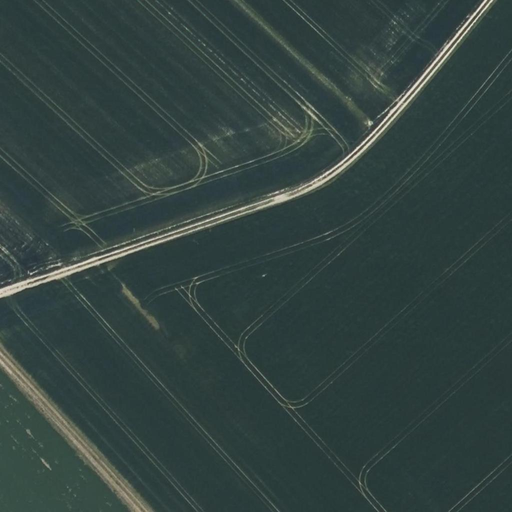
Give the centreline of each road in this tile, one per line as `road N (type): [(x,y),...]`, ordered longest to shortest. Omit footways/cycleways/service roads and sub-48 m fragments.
road 1 (track): [(487,0),(325,180),(0,292)]
road 2 (track): [(148,511),(0,348)]
